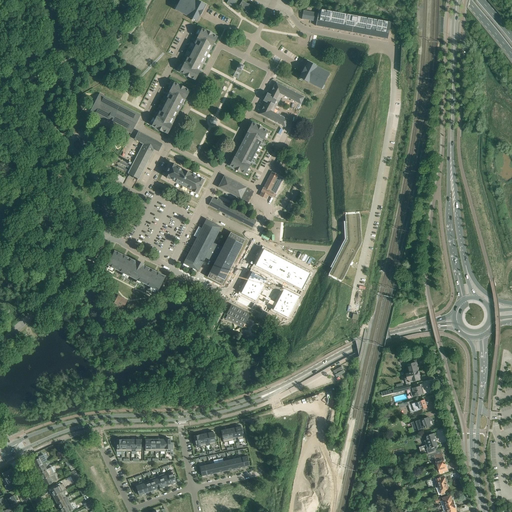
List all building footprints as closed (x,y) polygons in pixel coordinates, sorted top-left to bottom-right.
[(179,0),(177,6),(180,7),(177,11),(188,16),(187,17),(188,17),(196,21),(199,16),(200,15),(203,10),(202,10),(205,4),(201,3),(197,0),(196,0),(195,0),(196,0),(195,0),(179,0)] [(249,5),(242,1),(240,6),(246,9),(246,10),(246,12),(250,14),(251,13),(252,14),(255,8),(249,4),(249,5)] [(303,11),(302,19),(307,20),(316,21),(315,26),(388,39),(391,22),(322,10),(319,9),(318,9),(318,13),(306,11),(303,11)] [(154,21),(162,24),(165,16),(157,13),(154,21)] [(184,63),(179,72),(184,74),(184,75),(190,78),(195,80),(199,71),(212,46),(217,37),(212,34),(213,34),(206,31),(202,29),(197,38),(184,63)] [(302,73),(299,78),(300,78),(308,82),(308,83),(308,82),(319,88),(321,84),(323,85),(327,77),(325,76),(327,72),(316,66),(317,66),(316,65),(311,63),(308,61),(305,67),(305,66),(302,72),(301,73),(302,73)] [(237,68),(235,72),(237,73),(239,74),(242,70),(242,69),(244,66),(244,65),(243,65),(242,64),(241,64),(239,63),(237,68)] [(130,82),(126,90),(131,92),(135,85),(130,82)] [(156,117),(152,126),(156,128),(157,129),(162,132),(163,131),(167,134),(172,125),(172,124),(184,99),(185,99),(189,90),(185,88),(179,84),(179,85),(174,82),(169,91),(170,92),(157,117),(156,117)] [(304,97),(276,83),(270,95),(267,93),(263,101),(266,102),(260,114),(285,127),(288,120),(273,112),(282,95),(300,104),(304,97)] [(144,90),(139,87),(135,94),(140,97),(144,90)] [(92,108),(90,112),(94,114),(103,119),(98,128),(110,134),(115,125),(131,133),(134,127),(138,119),(140,115),(104,96),(99,93),(97,98),(92,108)] [(234,157),(230,166),(234,168),(234,169),(236,169),(240,172),(240,171),(245,174),(246,171),(248,167),(254,155),(262,139),(263,140),(264,138),(266,133),(267,131),(263,128),(258,126),(257,125),(252,123),(247,132),(248,132),(235,157),(234,157)] [(136,135),(134,139),(143,144),(137,156),(148,162),(153,153),(154,150),(155,150),(158,152),(162,144),(138,131),(136,135)] [(148,162),(137,156),(133,163),(131,162),(129,161),(127,163),(130,165),(132,165),(128,174),(139,179),(148,162)] [(275,166),(275,167),(276,167),(278,168),(280,169),(284,162),(279,159),(275,166)] [(166,172),(164,176),(169,179),(168,179),(170,179),(170,178),(176,181),(175,182),(189,190),(190,189),(192,190),(192,191),(197,193),(199,189),(204,180),(199,177),(199,178),(191,174),(191,173),(189,172),(186,171),(184,169),(183,170),(176,166),(176,165),(171,163),(166,172)] [(278,175),(272,172),(264,188),(263,188),(261,191),(262,192),(260,196),(266,199),(268,195),(274,198),(276,194),(270,191),(278,175)] [(246,187),(224,176),(218,187),(240,199),(241,198),(248,202),(253,192),(246,188),(246,187)] [(212,199),(209,205),(220,211),(220,212),(225,214),(224,216),(229,219),(230,217),(241,222),(253,227),(256,221),(245,215),(224,204),(224,205),(221,203),(222,201),(217,199),(216,201),(212,199)] [(335,261),(329,274),(341,281),(361,242),(359,213),(345,214),(345,228),(344,229),(345,238),(334,261),(335,261)] [(206,219),(183,263),(198,271),(205,258),(215,262),(222,248),(213,243),(221,227),(206,219)] [(215,262),(207,277),(222,284),(230,268),(232,265),(245,240),(230,232),(222,248),(215,262)] [(239,297),(236,303),(261,315),(265,307),(267,308),(287,319),(302,290),(310,273),(264,249),(255,266),(241,294),(255,302),(254,304),(239,297)] [(114,251),(108,265),(131,277),(135,278),(158,290),(165,276),(143,265),(143,264),(137,261),(137,262),(114,251)] [(173,279),(170,284),(173,286),(178,288),(181,283),(176,280),(173,279)] [(127,300),(118,296),(114,303),(123,307),(127,300)] [(225,318),(225,319),(227,320),(240,326),(240,327),(242,328),(242,327),(244,323),(243,323),(244,323),(245,324),(247,319),(250,314),(231,304),(229,309),(226,314),(228,315),(227,315),(226,319),(225,318)] [(408,372),(406,373),(407,374),(418,372),(416,365),(418,365),(416,360),(417,360),(416,359),(416,360),(408,362),(409,369),(408,370),(408,372)] [(406,379),(407,385),(411,384),(410,382),(417,380),(421,379),(419,371),(407,374),(408,378),(406,379)] [(395,388),(393,389),(393,390),(394,392),(394,393),(395,393),(396,393),(403,391),(410,389),(411,389),(411,393),(413,397),(415,397),(418,396),(423,394),(421,386),(416,387),(413,388),(412,388),(411,385),(411,384),(407,385),(397,388),(395,388)] [(417,399),(407,403),(408,403),(408,405),(411,413),(419,410),(423,409),(427,407),(427,405),(428,405),(427,402),(425,402),(425,399),(420,401),(417,402),(417,399)] [(416,421),(412,423),(414,431),(419,430),(424,428),(426,427),(431,426),(428,417),(424,419),(422,420),(416,421)] [(426,445),(419,447),(421,454),(422,454),(426,452),(427,454),(432,452),(435,451),(434,450),(436,449),(435,447),(438,446),(433,433),(429,435),(427,436),(428,440),(425,441),(426,445)] [(170,439),(165,439),(165,452),(170,452),(170,450),(173,449),(173,442),(170,443),(170,439)] [(431,453),(430,453),(431,455),(435,467),(438,466),(446,463),(442,453),(436,455),(435,452),(431,454),(431,453)] [(46,462),(47,462),(43,455),(38,457),(39,458),(33,461),(34,464),(35,468),(46,462)] [(37,471),(38,470),(39,473),(49,468),(46,469),(45,467),(47,466),(46,462),(35,468),(37,471)] [(440,475),(444,474),(443,472),(448,470),(446,463),(438,466),(440,475)] [(40,477),(42,480),(53,474),(51,470),(50,470),(49,468),(39,473),(41,476),(40,477)] [(16,481),(14,477),(12,473),(12,474),(10,470),(3,474),(8,484),(5,486),(8,491),(14,488),(12,484),(11,483),(16,481)] [(172,471),(167,472),(171,484),(176,482),(175,478),(175,477),(174,475),(172,471)] [(167,472),(163,474),(167,485),(171,484),(167,472)] [(46,486),(50,483),(52,482),(52,483),(56,481),(55,481),(57,480),(53,474),(42,480),(43,483),(44,483),(46,486)] [(163,474),(158,476),(162,487),(167,485),(163,474)] [(73,478),(72,478),(75,483),(80,481),(78,475),(73,478)] [(154,477),(153,477),(158,489),(162,487),(158,476),(154,477)] [(431,479),(427,481),(429,486),(431,485),(432,488),(436,487),(438,487),(447,484),(447,483),(448,482),(447,481),(446,480),(445,477),(443,478),(442,476),(437,478),(436,478),(435,477),(430,479),(431,479)] [(149,479),(153,490),(157,489),(158,489),(153,477),(149,479)] [(144,481),(140,482),(144,494),(149,492),(145,483),(144,481)] [(140,482),(135,484),(139,495),(144,494),(140,482)] [(55,488),(50,490),(52,493),(51,493),(52,497),(63,491),(66,490),(63,483),(60,485),(59,484),(56,486),(56,487),(55,488)] [(447,484),(438,487),(441,496),(445,494),(445,492),(450,491),(449,488),(449,487),(448,485),(448,484),(447,484)] [(66,497),(65,495),(63,491),(52,497),(54,500),(55,499),(57,502),(67,497),(66,497)] [(0,498),(0,502),(1,505),(6,502),(9,509),(5,511),(10,511),(12,511),(10,508),(18,504),(14,496),(13,496),(11,497),(9,494),(0,498)] [(440,497),(435,499),(436,503),(440,501),(442,505),(454,501),(453,498),(452,498),(451,495),(440,498),(440,497)] [(70,503),(67,497),(57,502),(58,505),(57,506),(59,509),(70,503)] [(442,505),(444,511),(456,507),(454,501),(442,505)] [(61,511),(68,511),(69,511),(73,509),(70,503),(59,509),(60,511),(61,511)]
